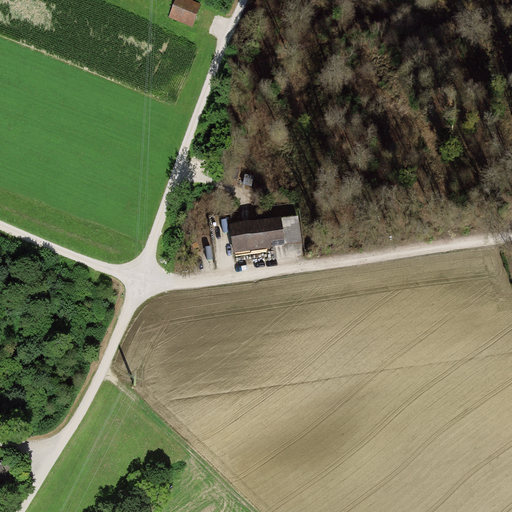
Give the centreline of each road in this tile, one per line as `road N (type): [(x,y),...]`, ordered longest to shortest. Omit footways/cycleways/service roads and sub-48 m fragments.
road 1 (track): [(246,0),(142,285),(21,511)]
road 2 (track): [(0,227),(142,285),(511,239)]
